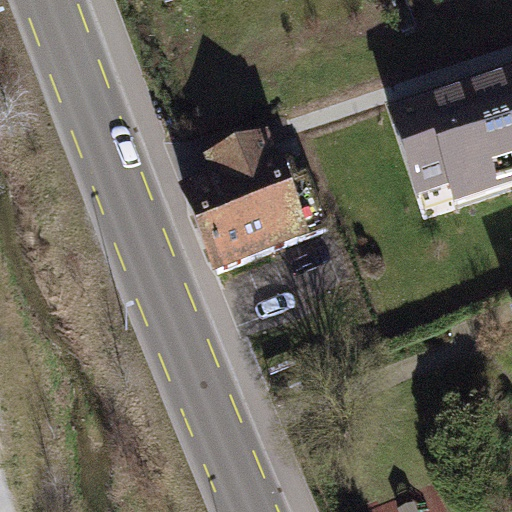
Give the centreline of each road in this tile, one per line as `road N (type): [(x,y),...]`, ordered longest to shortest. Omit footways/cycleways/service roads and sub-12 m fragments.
road 1 (secondary): [(54,0),(253,511)]
road 2 (unknown): [(0,311),(152,258)]
